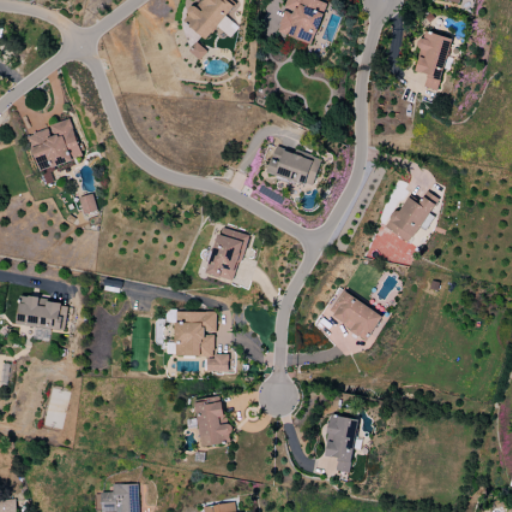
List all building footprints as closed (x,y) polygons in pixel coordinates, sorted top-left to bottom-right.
[(201,0),(184,21),(206,40),(217,26),(230,38),(239,27),(225,16),(236,3),(231,0),(201,0)] [(313,45),(327,2),(320,0),(286,0),(284,9),(284,10),(277,33),(313,45)] [(451,38),(424,32),(414,72),(427,75),(424,87),(438,91),(451,38)] [(82,158),(69,119),(49,126),(50,129),(28,136),(40,171),(82,158)] [(267,173),(312,187),(321,162),(276,147),(267,173)] [(384,227),(410,243),(438,199),(427,192),(419,204),(409,197),(398,213),(395,211),(384,227)] [(97,211),(92,194),(79,198),(84,215),(97,211)] [(207,274),(235,282),(247,235),(220,228),(207,274)] [(367,340),(382,315),(343,291),(328,315),(367,340)] [(18,326),(65,330),(68,303),(21,298),(18,326)] [(177,312),(176,356),(207,357),(207,372),(228,372),(228,355),(214,354),(215,334),(216,334),(216,312),(177,312)] [(198,400),(200,446),(231,444),(230,424),(223,425),(222,399),(198,400)] [(351,473),(357,419),(330,416),(325,457),(337,458),(336,471),(351,473)] [(139,511),(138,484),(113,485),(114,493),(96,494),(96,511),(116,511),(139,511)] [(0,500),(0,511),(15,511),(14,499),(0,500)] [(237,511),(236,503),(203,507),(203,511),(237,511)]
